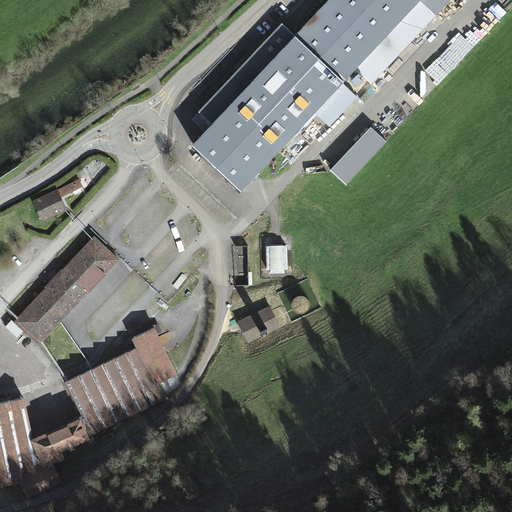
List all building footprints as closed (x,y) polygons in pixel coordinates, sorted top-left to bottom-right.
[(450,0),(327,0),(293,36),(280,23),(194,112),(208,125),(189,145),(238,192),(314,113),(328,126),(355,99),(340,85),(355,69),(370,84),(450,0)] [(475,50),(444,21),(373,96),(403,124),(475,50)] [(384,144),(369,130),(329,173),(344,186),(384,144)] [(77,181),(30,202),(39,222),(65,210),(60,199),(81,189),(77,181)] [(116,261),(93,238),(12,320),(36,343),(116,261)] [(285,245),(265,246),(265,273),(286,273),(285,245)] [(299,314),(302,315),(305,314),(308,313),(310,311),(312,308),(312,305),(311,302),(310,299),(307,297),(304,296),(301,296),(298,297),(296,299),(294,301),(293,304),(293,307),(295,310),(297,313),(299,314)] [(279,327),(267,306),(237,322),(248,343),(279,327)] [(31,437),(39,468),(93,444),(90,434),(155,400),(151,387),(179,375),(155,328),(132,339),(135,346),(66,382),(81,415),(31,437)] [(0,486),(41,477),(39,468),(31,437),(23,398),(0,403),(0,486)]
